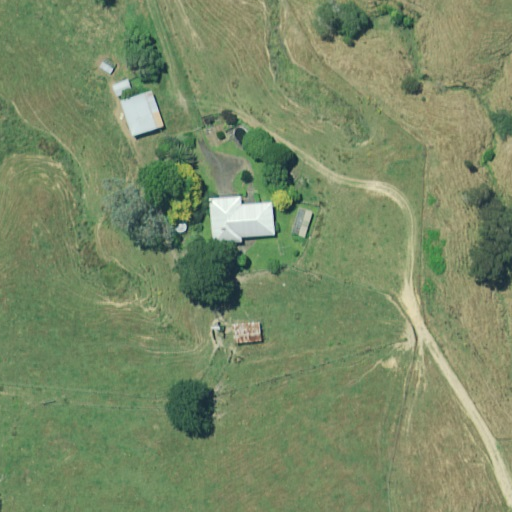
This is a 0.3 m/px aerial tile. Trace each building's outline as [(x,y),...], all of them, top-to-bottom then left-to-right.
[(110,56),(102,68),(119,80),(127,68),(110,56)] [(137,91),(132,81),(117,87),(122,97),(137,91)] [(167,127),(156,93),(126,103),(137,137),(167,127)] [(245,206),(245,198),(214,200),(217,244),(245,243),(245,238),(277,236),(275,204),(245,206)] [(307,238),(316,215),(309,212),(303,210),(294,233),(307,238)] [(263,343),(263,324),(236,325),(237,344),(263,343)]
